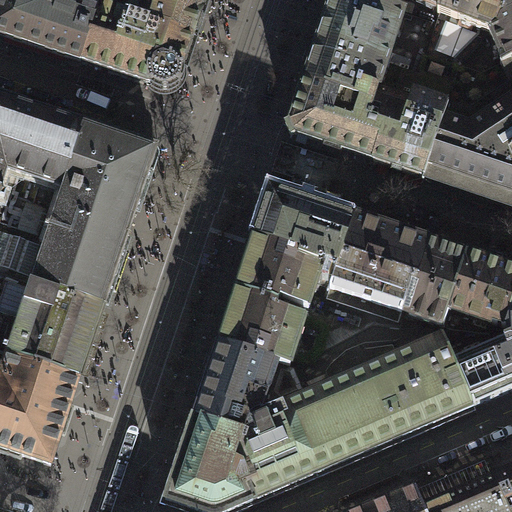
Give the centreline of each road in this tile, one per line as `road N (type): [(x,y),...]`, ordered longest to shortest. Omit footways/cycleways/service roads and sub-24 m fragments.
road 1 (residential): [(294,511),(511,418)]
road 2 (residential): [(0,68),(115,106)]
